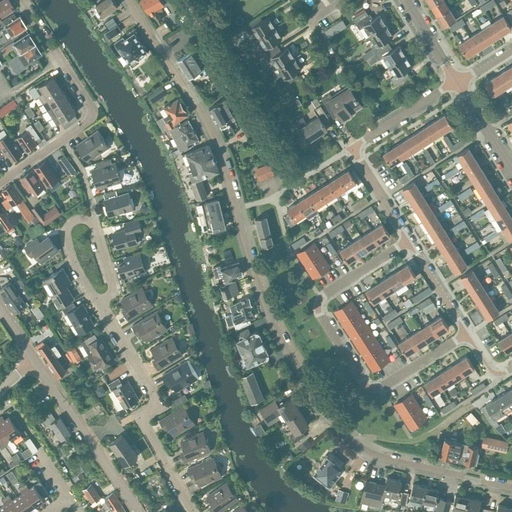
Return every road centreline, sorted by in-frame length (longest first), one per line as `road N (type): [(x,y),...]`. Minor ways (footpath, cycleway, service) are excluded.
road 1 (residential): [(127,0),(214,138),(265,306),(325,414),(377,456),(511,489)]
road 2 (residential): [(466,334),(372,389),(319,315),(322,296),(407,241)]
road 3 (residential): [(0,182),(78,129),(91,111),(20,0)]
road 4 (residential): [(190,511),(140,417),(159,404),(101,307)]
road 5 (residential): [(101,307),(67,251),(67,223),(94,220),(115,287)]
road 6 (unclassified): [(138,511),(34,361)]
road 7 (residential): [(456,81),(351,148)]
